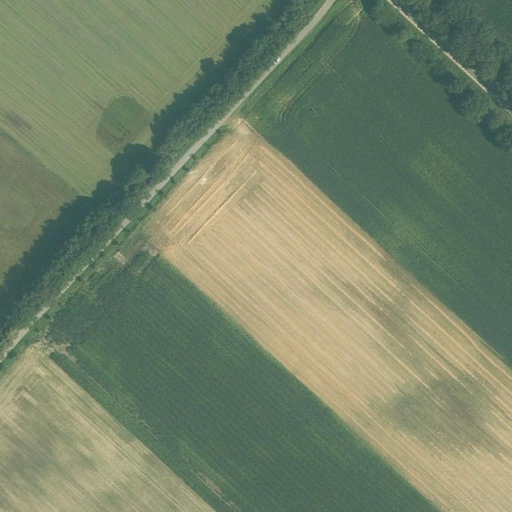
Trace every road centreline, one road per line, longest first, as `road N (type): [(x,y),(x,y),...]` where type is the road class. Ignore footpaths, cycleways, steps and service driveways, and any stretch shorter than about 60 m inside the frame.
road 1 (unclassified): [(331,0),(0,360)]
road 2 (residential): [(392,0),(511,109)]
